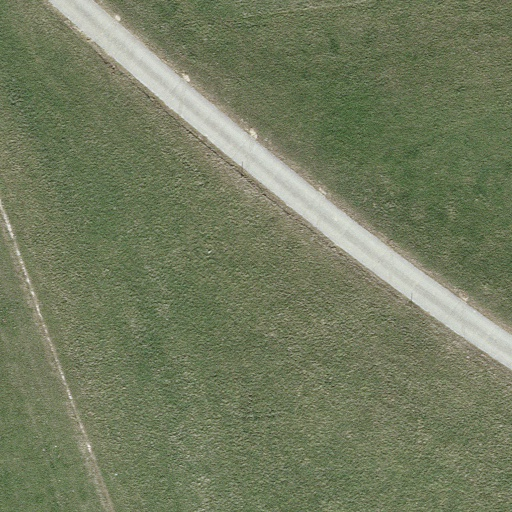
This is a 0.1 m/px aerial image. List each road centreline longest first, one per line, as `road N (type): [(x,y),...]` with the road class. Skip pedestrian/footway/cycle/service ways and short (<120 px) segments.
road 1 (track): [(58,0),(296,209),(511,372)]
road 2 (track): [(0,166),(119,511)]
